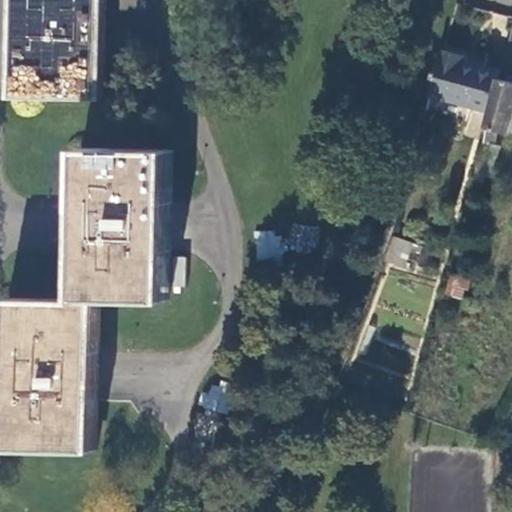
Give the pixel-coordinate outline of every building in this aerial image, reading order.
[(19,0),(18,45),(18,46),(17,98),(102,100),(104,0),(19,0)] [(511,42),(504,70),(502,79),(500,78),(492,111),(488,127),(489,127),(486,143),(500,147),(504,132),(511,134),(511,42)] [(432,94),(492,111),(500,78),(502,79),(504,70),(467,59),(468,54),(446,48),(432,94)] [(491,179),(496,180),(505,148),(500,147),(486,143),(478,175),(484,177),(491,179)] [(87,149),(85,249),(84,300),(98,301),(168,302),(170,204),(171,151),(87,149)] [(489,185),(491,179),(484,177),(482,184),(489,185)] [(283,233),(257,232),(256,259),(282,259),(283,233)] [(383,261),(403,269),(413,244),(393,236),(383,261)] [(447,274),(444,295),(464,298),(467,278),(447,274)] [(13,299),(10,400),(10,402),(9,449),(95,451),(98,301),(84,300),(13,299)] [(202,408),(223,412),(228,389),(206,385),(202,408)]
